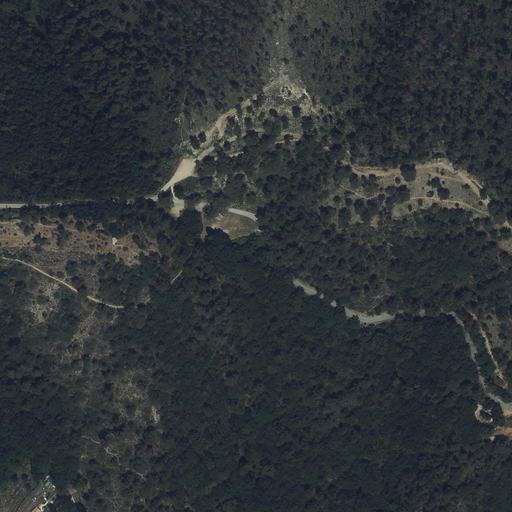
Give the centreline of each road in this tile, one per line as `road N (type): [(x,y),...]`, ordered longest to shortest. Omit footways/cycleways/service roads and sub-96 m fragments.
road 1 (unclassified): [(511,408),(490,390),(452,315),(361,318),(300,285),(250,214),(154,198),(0,206)]
road 2 (motorway): [(51,0),(137,332),(165,511)]
road 3 (motorway): [(198,511),(170,323),(87,0)]
road 4 (track): [(194,161),(254,130),(306,138)]
